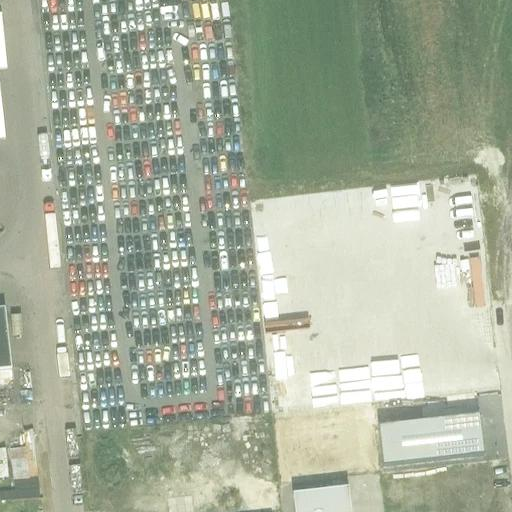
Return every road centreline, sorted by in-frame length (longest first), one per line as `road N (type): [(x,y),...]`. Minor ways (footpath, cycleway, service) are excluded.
road 1 (unclassified): [(71,511),(43,250)]
road 2 (unclassified): [(43,250),(16,0)]
